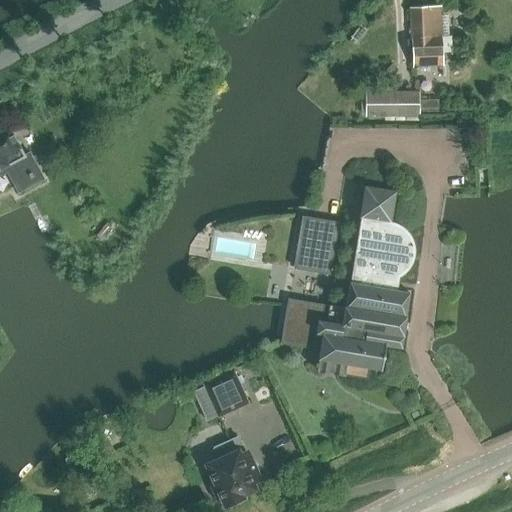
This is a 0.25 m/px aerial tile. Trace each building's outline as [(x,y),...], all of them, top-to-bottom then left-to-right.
[(442,37),(441,7),(411,8),(414,67),(444,65),(442,37)] [(428,83),(426,94),(440,96),(442,84),(428,83)] [(366,117),(420,117),(420,112),(420,100),(420,95),(366,95),(366,117)] [(439,100),(420,100),(420,112),(439,112),(439,100)] [(26,156),(25,156),(16,139),(11,129),(10,128),(9,129),(0,133),(0,170),(14,163),(23,180),(40,171),(31,153),(26,156)] [(392,291),(395,275),(397,275),(399,273),(402,272),(404,269),(407,266),(408,265),(408,263),(409,262),(410,259),(411,256),(411,255),(411,253),(411,249),(411,247),(410,245),(410,243),(409,241),(408,239),(407,237),(405,236),(403,233),(402,232),(400,231),(398,230),(397,229),(394,228),(390,227),(395,193),(366,188),(346,308),(343,326),(321,322),(324,306),(289,300),(282,343),(321,350),(319,360),(317,372),(345,377),(347,364),(382,370),(386,346),(402,348),(403,337),(404,337),(407,320),(406,320),(409,295),(410,295),(410,294),(392,291)] [(303,217),(294,268),(329,274),(338,224),(303,217)] [(109,223),(97,236),(102,241),(114,228),(109,223)] [(234,373),(205,386),(219,417),(248,404),(234,373)] [(212,482),(210,487),(216,502),(222,504),(225,503),(226,506),(243,499),(241,495),(254,489),(252,484),(259,480),(247,452),(246,453),(238,437),(210,450),(215,463),(208,466),(215,481),(212,482)] [(104,442),(100,443),(106,456),(114,453),(109,443),(104,442)] [(87,450),(78,454),(88,476),(97,472),(87,450)]
